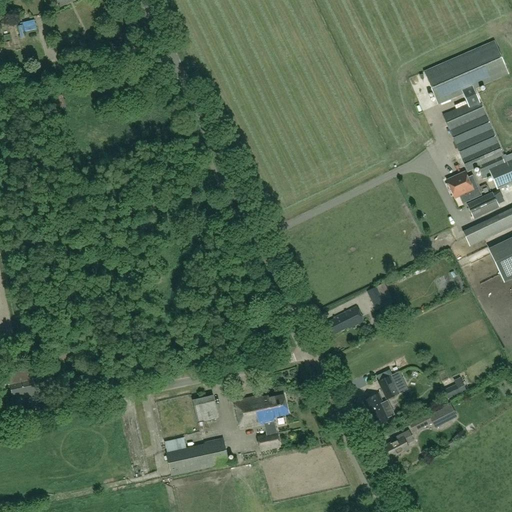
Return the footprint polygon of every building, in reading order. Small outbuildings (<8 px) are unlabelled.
[(437,104),(507,74),(493,41),(423,72),(437,104)] [(103,110),(136,102),(132,84),(99,91),(103,110)] [(477,167),(480,172),(483,179),(491,175),(497,189),(511,182),(511,152),(506,156),(505,154),(503,155),(478,99),(442,115),(467,171),(477,167)] [(446,180),(454,198),(463,194),(466,201),(481,194),(472,175),(467,177),(464,172),(446,180)] [(466,204),(473,219),(499,207),(492,192),(466,204)] [(490,236),(484,222),(463,232),(469,246),(490,236)] [(385,283),(366,291),(374,307),(384,303),(383,301),(391,297),(385,283)] [(333,332),(334,334),(348,327),(349,328),(364,321),(356,306),(334,317),(334,319),(326,323),(331,333),(333,332)] [(38,367),(7,374),(13,400),(53,391),(52,387),(54,385),(53,381),(50,381),(48,372),(39,374),(38,367)] [(390,377),(378,382),(386,399),(398,394),(390,377)] [(456,385),(444,391),(448,399),(460,393),(456,385)] [(390,418),(388,414),(379,394),(363,401),(373,421),(379,419),(381,423),(390,418)] [(197,422),(218,417),(213,395),(192,400),(197,422)] [(263,399),(262,395),(233,401),(239,429),(264,424),(267,435),(257,437),(260,451),(280,446),(273,417),(287,414),(283,395),(263,399)] [(429,417),(435,428),(449,421),(444,410),(429,417)] [(423,424),(420,418),(409,423),(412,430),(423,424)] [(408,430),(398,435),(399,438),(384,445),(391,458),(408,449),(406,444),(413,440),(408,430)] [(228,463),(223,440),(186,449),(184,438),(164,442),(167,453),(166,453),(171,475),(228,463)]
